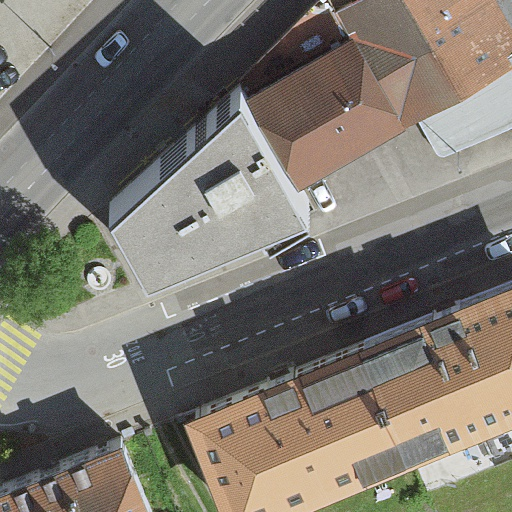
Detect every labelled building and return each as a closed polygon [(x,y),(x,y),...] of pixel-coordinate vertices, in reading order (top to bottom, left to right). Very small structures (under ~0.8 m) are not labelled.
[(330,11),(323,0),(316,0),(239,80),(244,90),(297,187),(397,133),(343,36),(330,11)] [(511,0),(323,0),(330,11),(343,36),(397,133),(417,126),(439,163),(511,129),(511,0)] [(244,90),(239,80),(106,200),(144,268),(303,198),(297,187),(244,90)] [(283,367),(185,406),(228,511),(266,511),(401,458),(511,413),(511,275),(434,306),(283,367)] [(155,511),(123,430),(0,479),(0,511),(155,511)]
